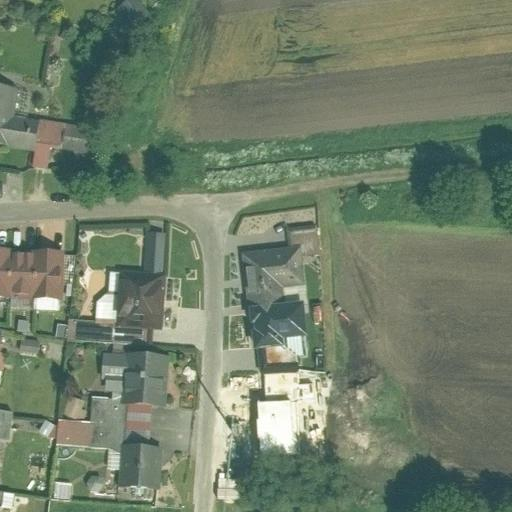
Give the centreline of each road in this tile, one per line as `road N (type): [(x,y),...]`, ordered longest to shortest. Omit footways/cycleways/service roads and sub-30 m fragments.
road 1 (residential): [(197,511),(212,270),(200,233),(183,213),(162,207),(0,208)]
road 2 (track): [(183,213),(235,189),(511,156)]
